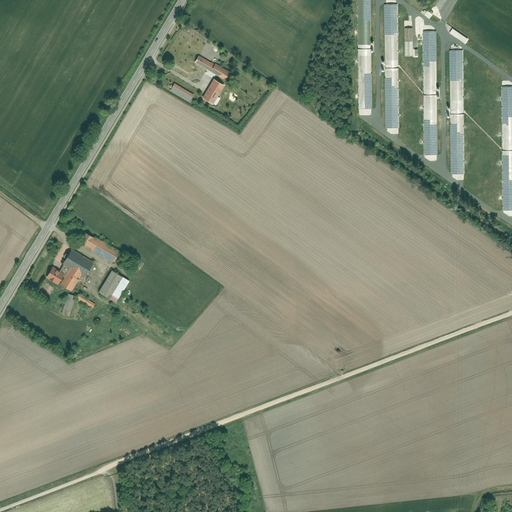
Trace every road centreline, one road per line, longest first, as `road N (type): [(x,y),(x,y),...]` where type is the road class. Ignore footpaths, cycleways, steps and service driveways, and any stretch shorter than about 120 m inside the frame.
road 1 (track): [(98,471),(511,312)]
road 2 (secondary): [(0,306),(181,0)]
